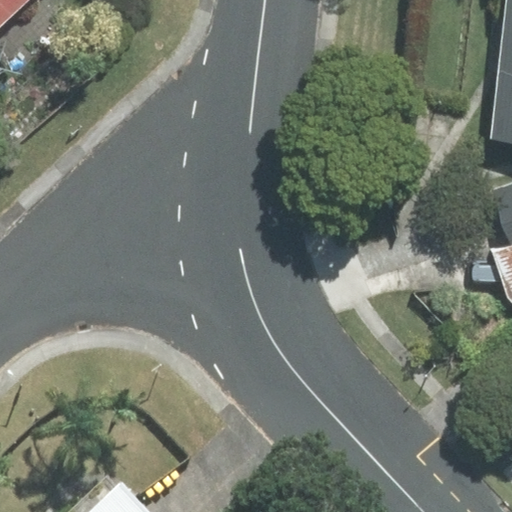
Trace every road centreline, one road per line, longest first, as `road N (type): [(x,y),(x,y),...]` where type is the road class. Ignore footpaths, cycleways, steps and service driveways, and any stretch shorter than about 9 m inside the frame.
road 1 (residential): [(246,176),(241,253),(270,337),(423,511)]
road 2 (residential): [(0,313),(94,247),(246,176)]
road 3 (residential): [(265,0),(246,176)]
